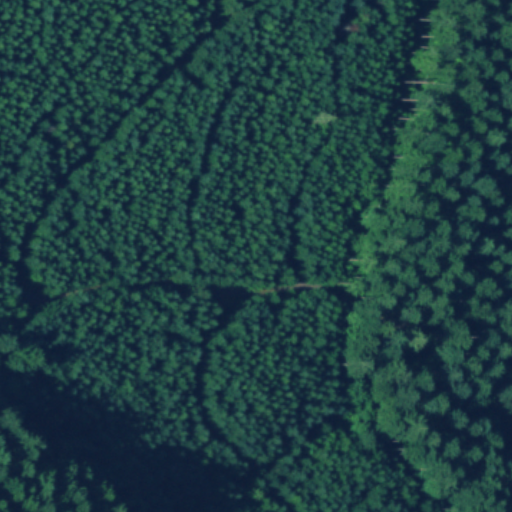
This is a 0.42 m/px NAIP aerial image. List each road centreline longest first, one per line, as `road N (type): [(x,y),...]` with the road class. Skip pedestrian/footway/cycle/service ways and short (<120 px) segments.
road 1 (track): [(511,297),(407,323),(307,283),(251,291),(137,284),(56,298),(23,288),(19,255),(43,206),(210,28),(220,0)]
road 2 (track): [(251,291),(211,327),(195,357),(197,406),(216,437),(291,511)]
